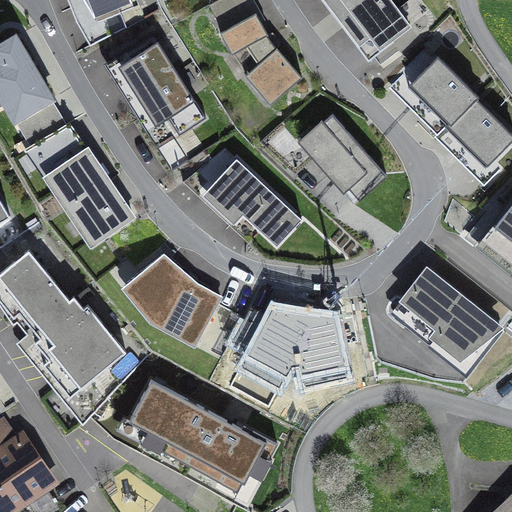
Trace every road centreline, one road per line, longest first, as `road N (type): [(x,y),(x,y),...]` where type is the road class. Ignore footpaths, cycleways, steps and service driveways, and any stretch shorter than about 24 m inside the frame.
road 1 (residential): [(34,0),(92,107),(179,227),(240,266),(332,280),(373,270),(408,244),(424,206),(423,184),(399,136),(282,0)]
road 2 (unclassified): [(308,511),(305,454),(339,410),(393,393),(511,421)]
road 3 (residential): [(91,498),(0,360)]
